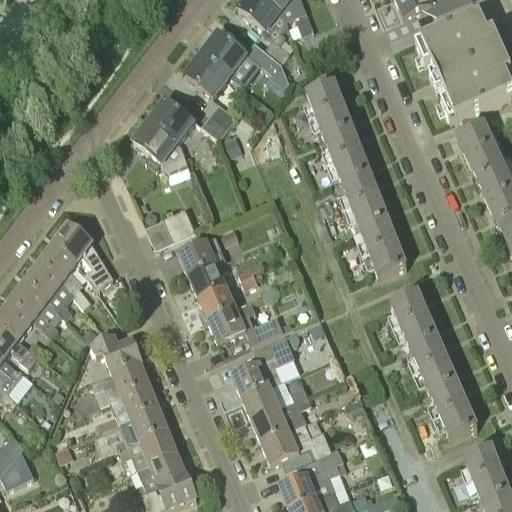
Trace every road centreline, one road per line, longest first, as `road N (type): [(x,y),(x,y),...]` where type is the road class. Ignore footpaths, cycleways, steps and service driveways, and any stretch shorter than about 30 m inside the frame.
road 1 (residential): [(511,374),(346,0)]
road 2 (residential): [(240,511),(100,186),(77,158)]
road 3 (residential): [(77,158),(202,0)]
road 4 (residential): [(0,259),(77,158)]
